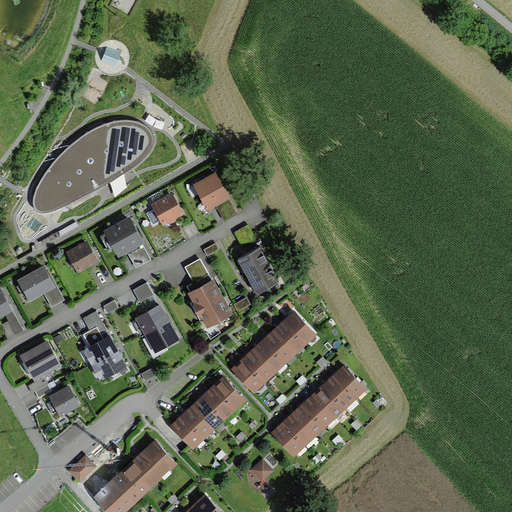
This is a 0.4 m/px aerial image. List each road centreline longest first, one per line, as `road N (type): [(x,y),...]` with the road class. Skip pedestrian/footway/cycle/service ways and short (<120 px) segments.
road 1 (residential): [(0,357),(256,210)]
road 2 (residential): [(208,352),(53,468)]
